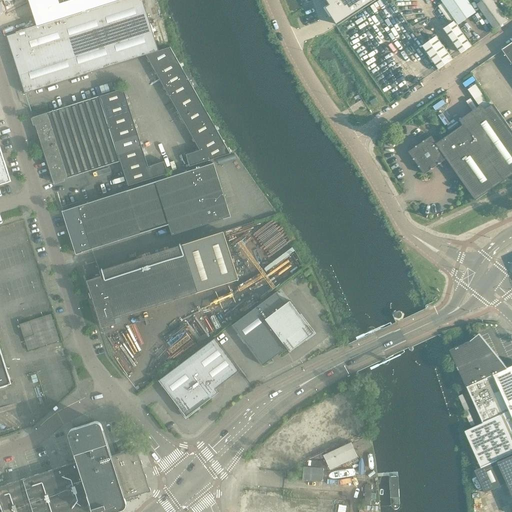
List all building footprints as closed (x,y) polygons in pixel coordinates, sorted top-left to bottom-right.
[(25,94),(146,55),(158,51),(141,0),(120,0),(74,15),(71,6),(63,8),(31,18),(34,28),(7,36),(25,94)] [(328,0),(331,4),(327,7),(338,25),(376,0),(328,0)] [(466,0),(442,0),(459,24),(475,12),(466,0)] [(482,0),(477,4),(495,29),(507,21),(492,0),(482,0)] [(444,28),(462,53),(472,46),(454,21),(444,28)] [(423,45),(439,68),(453,59),(437,36),(423,45)] [(511,42),(503,49),(511,61),(511,42)] [(158,51),(146,55),(200,151),(186,155),(190,167),(230,154),(176,58),(170,48),(158,51)] [(118,154),(120,161),(128,187),(168,174),(164,162),(148,167),(124,89),(99,97),(102,105),(118,154)] [(432,135),(413,148),(409,151),(425,174),(440,164),(442,166),(444,167),(447,167),(450,167),(450,164),(451,163),(476,200),(511,174),(511,131),(493,104),(437,143),(432,135)] [(0,185),(11,182),(0,146),(0,185)] [(223,220),(225,219),(225,218),(230,216),(227,206),(225,199),(224,199),(213,165),(214,165),(214,163),(213,164),(213,163),(63,211),(62,212),(62,213),(63,213),(71,237),(70,237),(72,244),(73,244),(76,254),(81,252),(82,253),(168,225),(172,236),(223,219),(223,220)] [(85,276),(102,328),(117,323),(115,319),(238,280),(223,232),(183,245),(85,276)] [(286,348),(287,348),(287,347),(294,342),(297,346),(314,334),(290,301),(285,304),(276,292),(232,326),(262,366),(286,348)] [(19,325),(28,352),(59,341),(51,314),(19,325)] [(478,337),(451,349),(467,386),(483,422),(511,409),(511,365),(494,374),(478,337)] [(216,389),(239,371),(215,338),(158,381),(180,409),(186,417),(211,399),(210,399),(214,396),(215,395),(216,394),(216,392),(216,391),(216,389)] [(0,347),(0,386),(11,383),(0,347)] [(322,450),(360,435),(344,397),(295,417),(300,428),(290,432),(298,451),(319,442),(322,450)] [(511,455),(511,409),(483,422),(465,430),(481,467),(498,460),(498,461),(511,455)] [(0,511),(114,511),(122,510),(123,509),(124,508),(125,507),(126,506),(126,504),(126,503),(126,501),(125,500),(149,493),(150,492),(151,491),(150,490),(137,449),(137,448),(136,448),(135,448),(111,456),(102,426),(101,425),(101,424),(100,423),(99,422),(98,422),(97,422),(95,422),(94,422),(73,429),(72,429),(71,430),(70,431),(69,432),(69,433),(69,434),(68,436),(69,437),(77,462),(0,486),(0,511)] [(323,456),(330,470),(358,457),(351,443),(323,456)] [(481,467),(475,470),(485,492),(508,482),(511,491),(511,455),(498,461),(498,460),(481,467)] [(323,469),(308,468),(303,467),(302,481),(323,482),(323,469)] [(241,492),(239,511),(322,511),(283,509),(284,495),(241,492)]
